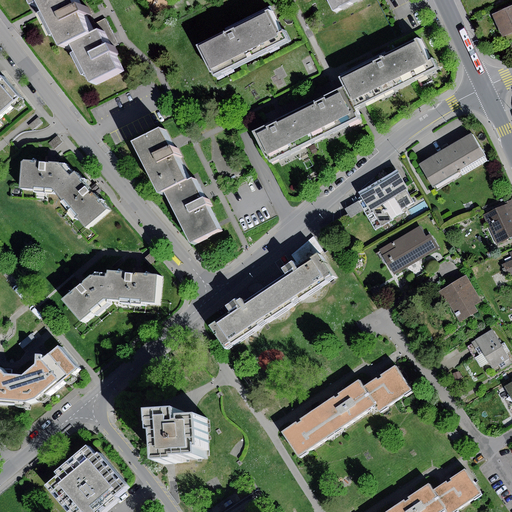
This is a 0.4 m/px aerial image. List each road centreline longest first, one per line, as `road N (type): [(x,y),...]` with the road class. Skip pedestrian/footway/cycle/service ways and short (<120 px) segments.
road 1 (residential): [(0,28),(214,295)]
road 2 (residential): [(214,295),(419,123),(484,87)]
road 3 (residential): [(384,318),(479,440),(492,445),(511,436)]
road 4 (residential): [(83,406),(214,295)]
road 5 (residential): [(83,406),(173,511)]
